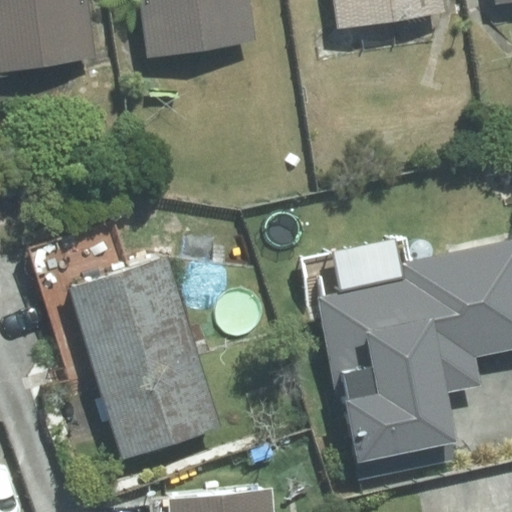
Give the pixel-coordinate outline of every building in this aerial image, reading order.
[(0,0),(0,69),(103,48),(93,0),(0,0)] [(142,0),(152,57),(260,38),(253,0),(142,0)] [(334,0),(338,26),(448,9),(446,0),(334,0)] [(170,247),(134,258),(119,209),(30,236),(72,374),(97,367),(124,455),(224,425),(170,247)] [(511,228),(408,250),(411,266),(324,284),(346,392),(444,371),(440,353),(511,337),(511,228)] [(280,511),(279,478),(155,481),(156,511),(280,511)]
